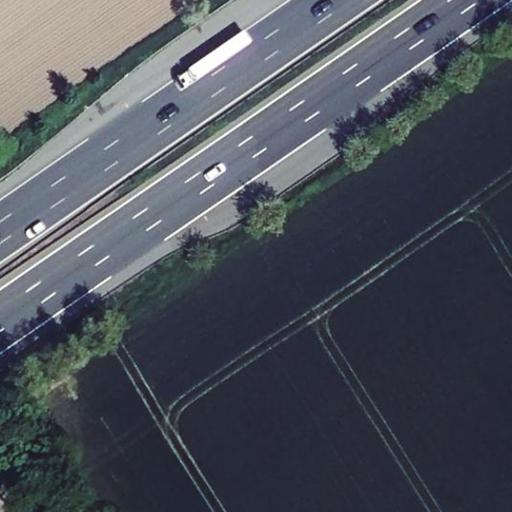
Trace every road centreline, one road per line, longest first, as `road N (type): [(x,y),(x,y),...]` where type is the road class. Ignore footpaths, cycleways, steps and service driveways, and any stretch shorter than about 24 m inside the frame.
road 1 (motorway): [(0,320),(465,0)]
road 2 (motorway): [(333,0),(0,231)]
